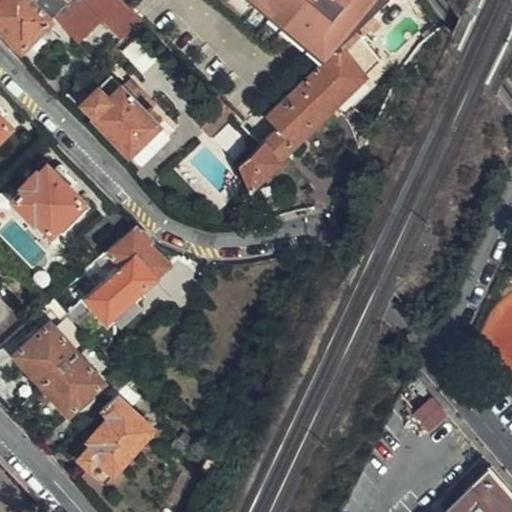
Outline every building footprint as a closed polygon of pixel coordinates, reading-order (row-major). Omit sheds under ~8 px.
[(37,0),(36,0),(0,0),(0,26),(22,49),(54,17),(37,0)] [(36,0),(37,0),(54,17),(70,2),(67,0),(36,0)] [(106,21),(124,41),(143,23),(120,0),(71,0),(70,2),(54,17),(82,45),(106,21)] [(338,50),(356,31),(371,17),(384,4),(388,0),(250,0),(309,49),(311,47),(321,34),(338,50)] [(396,5),(390,0),(388,0),(384,4),(391,10),(396,5)] [(384,4),(371,17),(382,28),(395,15),(391,10),(384,4)] [(250,190),(382,64),(356,31),(338,50),(327,61),(269,117),(278,128),(240,165),(250,190)] [(311,47),(327,61),(338,50),(321,34),(311,47)] [(121,89),(111,78),(83,105),(94,116),(92,118),(128,156),(158,127),(147,116),(132,100),(141,92),(130,80),(121,89)] [(156,107),(141,92),(132,100),(147,116),(156,107)] [(212,138),(233,117),(218,101),(195,122),(212,138)] [(0,114),(0,138),(12,126),(0,114)] [(27,159),(12,174),(26,188),(16,200),(37,220),(39,216),(55,232),(86,200),(51,166),(43,174),(27,159)] [(154,239),(137,225),(108,251),(121,265),(87,295),(110,320),(170,265),(168,263),(172,260),(169,256),(165,259),(150,243),(154,239)] [(55,298),(40,311),(45,316),(53,309),(65,321),(71,315),(55,298)] [(14,357),(43,387),(79,353),(51,323),(14,357)] [(79,353),(43,387),(71,416),(76,412),(79,415),(98,398),(95,393),(106,382),(79,353)] [(126,387),(133,381),(120,367),(110,376),(119,385),(100,402),(104,406),(126,387)] [(104,406),(102,409),(110,416),(89,443),(92,445),(82,459),(91,467),(100,458),(116,473),(155,429),(148,423),(130,405),(138,397),(126,387),(104,406)] [(417,443),(447,417),(433,401),(404,426),(417,443)] [(211,475),(219,458),(211,451),(202,468),(211,475)] [(511,511),(511,492),(492,469),(445,511),(511,511)]
